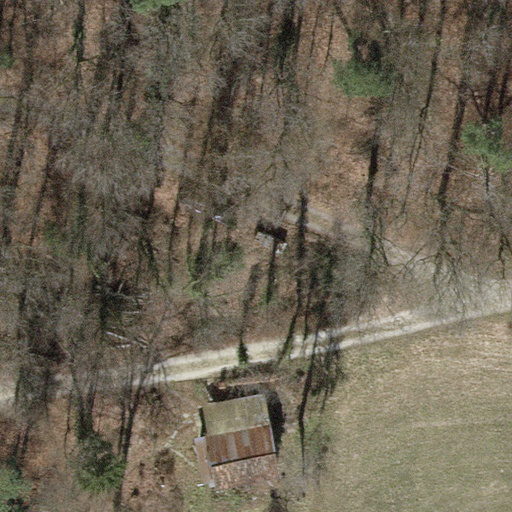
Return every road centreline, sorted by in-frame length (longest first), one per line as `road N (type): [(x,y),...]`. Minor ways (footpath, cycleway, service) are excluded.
road 1 (track): [(511,302),(0,99)]
road 2 (track): [(511,303),(0,389)]
